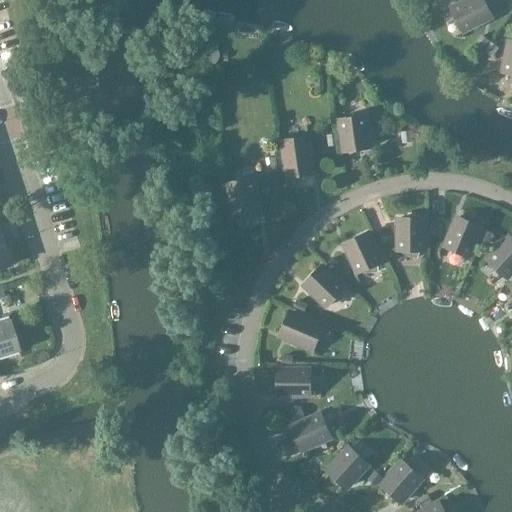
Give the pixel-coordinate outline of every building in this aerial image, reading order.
[(491,17),(483,0),(470,0),(452,9),(463,31),(476,24),(477,26),(483,21),(490,17),(491,17)] [(490,42),(484,51),(492,58),(499,48),(490,42)] [(345,152),(369,148),(368,139),(369,131),(367,131),(365,116),(340,120),(345,152)] [(401,132),(403,144),(413,142),(411,131),(401,132)] [(327,136),(329,147),(339,146),(337,134),(327,136)] [(288,177),(312,173),(310,160),(312,153),(309,152),(307,138),(283,141),(288,177)] [(271,158),(272,169),(282,168),(281,157),(271,158)] [(235,219),(259,216),(257,203),(258,195),(256,194),(254,180),(229,183),(235,219)] [(480,227),(458,217),(454,226),(452,226),(451,233),(446,247),(468,256),(480,227)] [(424,219),(399,219),(399,228),(397,229),(399,236),(399,251),(409,251),(409,255),(417,258),(419,251),(424,251),(424,219)] [(438,236),(438,224),(428,224),(428,236),(438,236)] [(372,234),(377,244),(386,240),(382,230),(372,234)] [(489,244),(493,234),(484,230),(479,240),(489,244)] [(367,233),(345,243),(349,252),(347,254),(352,259),(359,273),(368,268),(370,273),(378,272),(377,264),(381,262),(367,233)] [(511,271),(511,239),(510,237),(504,244),(502,243),(499,250),(488,261),(506,278),(511,271)] [(7,245),(4,245),(0,246),(0,268),(10,265),(6,252),(9,252),(7,245)] [(334,272),(340,266),(333,259),(327,265),(334,272)] [(321,267),(304,285),(311,291),(310,293),(317,296),(328,307),(345,289),(321,267)] [(308,305),(297,300),(294,309),(304,313),(308,305)] [(289,313),(280,335),(292,341),(292,343),(299,344),(313,350),(323,327),(289,313)] [(0,356),(18,351),(9,320),(0,323),(0,356)] [(293,356),(281,356),(281,366),(293,365),(293,356)] [(295,395),(310,395),(310,371),(278,370),(278,395),(287,395),(288,397),(295,395)] [(304,417),(301,409),(292,413),(295,421),(304,417)] [(292,428),(302,450),(310,446),(318,446),(317,443),(331,437),(321,415),(292,428)] [(288,432),(286,416),(269,419),(271,435),(288,432)] [(328,472),(346,488),(352,482),(359,478),(358,475),(368,465),(350,448),(328,472)] [(382,486),(401,502),(407,496),(413,492),(412,489),(422,478),(414,472),(417,468),(413,461),(407,465),(403,462),(382,486)] [(427,495),(419,500),(423,508),(431,503),(427,495)]
